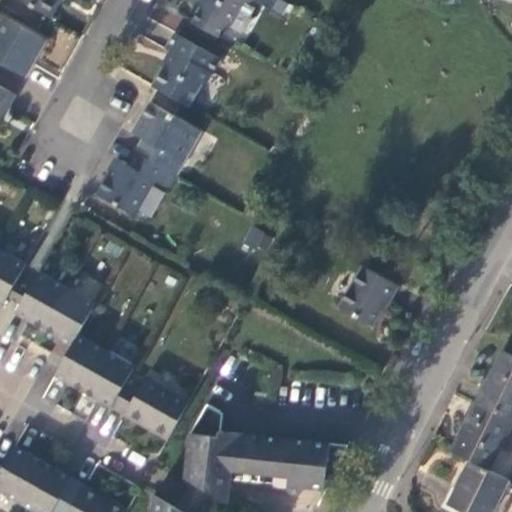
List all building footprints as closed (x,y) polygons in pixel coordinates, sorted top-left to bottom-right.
[(64,2),(65,0),(18,0),(14,8),(48,26),(61,0),(64,2)] [(198,21),(191,33),(216,47),(221,36),(227,40),(230,35),(243,11),(248,14),(255,0),(201,0),(197,8),(192,17),(198,21)] [(511,0),(486,0),(485,4),(511,12),(511,32),(511,36),(511,0)] [(0,76),(23,90),(44,52),(0,27),(0,76)] [(164,74),(152,97),(188,117),(200,96),(203,98),(205,95),(219,68),(173,43),(165,58),(174,63),(167,75),(164,74)] [(6,121),(15,105),(0,97),(0,126),(4,120),(6,121)] [(142,150),(135,162),(176,185),(201,142),(149,112),(131,144),(142,150)] [(116,169),(96,203),(134,225),(152,192),(167,201),(176,185),(135,162),(128,176),(116,169)] [(241,242),(260,255),(271,238),(252,225),(241,242)] [(0,317),(1,318),(6,309),(15,292),(25,274),(0,259),(0,317)] [(389,313),(398,296),(361,276),(337,318),(372,337),(386,311),(389,313)] [(14,325),(71,356),(78,344),(95,313),(38,282),(28,300),(19,316),(14,325)] [(14,313),(19,316),(28,300),(22,296),(15,292),(6,309),(14,313)] [(54,387),(110,419),(125,392),(134,376),(78,344),(71,356),(54,387)] [(511,366),(500,361),(475,412),(511,430),(511,366)] [(110,419),(166,451),(189,411),(145,386),(138,399),(125,392),(110,419)] [(511,430),(475,412),(450,461),(487,480),(499,456),(511,462),(511,430)] [(178,511),(161,511),(152,507),(151,511),(202,511),(208,503),(223,511),(228,511),(230,491),(286,497),(285,504),(293,508),(301,503),(301,500),(325,502),(347,455),(219,442),(221,423),(205,416),(190,443),(184,489),(189,493),(178,511)] [(58,480),(15,456),(0,482),(0,504),(14,511),(57,511),(70,490),(58,480)] [(468,471),(447,511),(495,511),(506,489),(487,480),(468,471)] [(113,511),(84,495),(70,490),(57,511),(113,511)]
